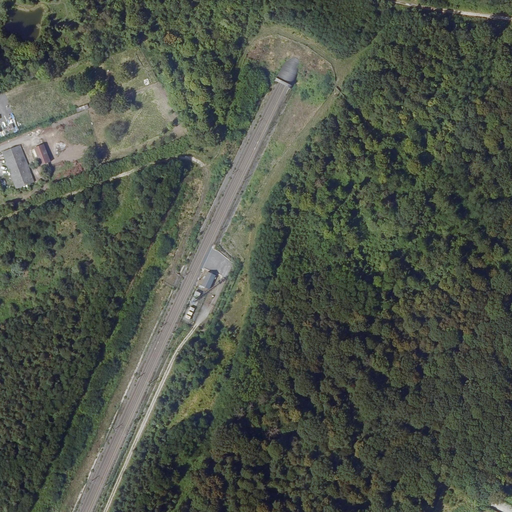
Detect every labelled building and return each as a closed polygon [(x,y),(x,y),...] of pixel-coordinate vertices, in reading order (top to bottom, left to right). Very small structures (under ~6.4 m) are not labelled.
[(0,150),(0,153),(13,188),(30,182),(17,144),(0,150)] [(43,148),(33,151),(40,170),(50,167),(43,149),(43,148)] [(206,271),(202,286),(211,289),(215,274),(206,271)] [(468,487),(472,478),(460,472),(455,482),(463,484),(468,487)] [(478,511),(485,506),(476,502),(465,511),(478,511)]
